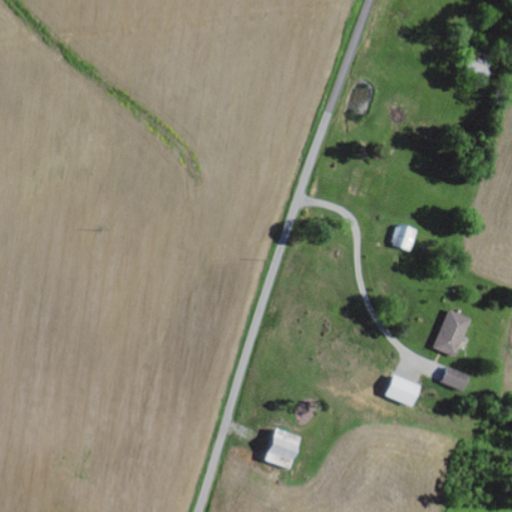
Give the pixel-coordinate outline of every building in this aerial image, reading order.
[(412,253),(419,231),(399,225),(392,246),(412,253)] [(434,349),(456,358),(472,320),(450,311),(434,349)] [(442,385),(465,392),(470,376),(447,369),(442,385)] [(387,399),(415,407),(422,385),(394,377),(387,399)] [(267,463),(292,470),(302,439),(277,431),(267,463)]
